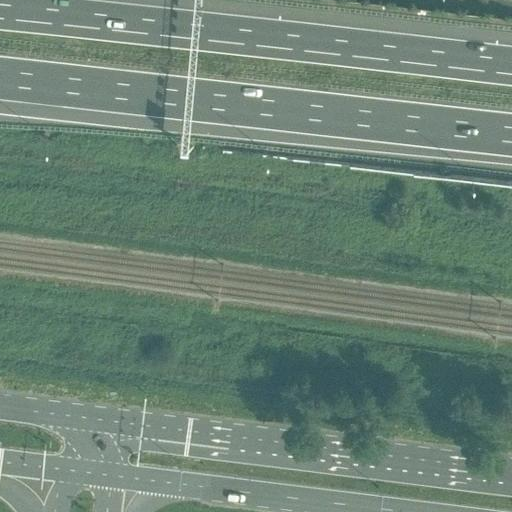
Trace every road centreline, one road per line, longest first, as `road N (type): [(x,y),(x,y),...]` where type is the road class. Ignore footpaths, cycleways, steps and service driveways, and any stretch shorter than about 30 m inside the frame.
road 1 (motorway): [(0,77),(511,135)]
road 2 (motorway): [(511,60),(0,5)]
road 3 (primary): [(511,471),(98,419)]
road 4 (primary): [(111,475),(404,511)]
